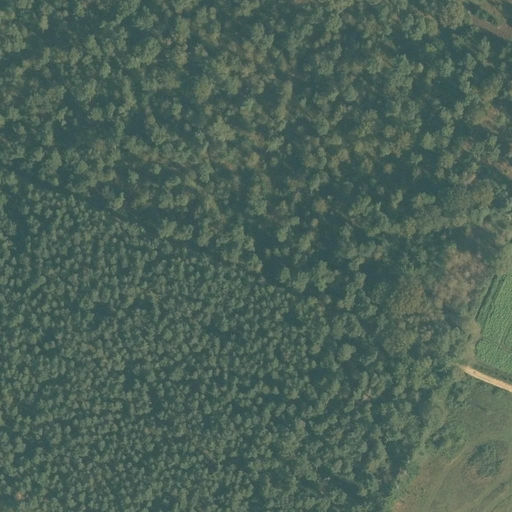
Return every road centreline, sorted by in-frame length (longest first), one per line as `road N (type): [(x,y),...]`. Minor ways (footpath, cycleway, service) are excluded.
road 1 (track): [(511,392),(0,174)]
road 2 (track): [(380,336),(388,271),(487,55),(461,35),(376,0)]
